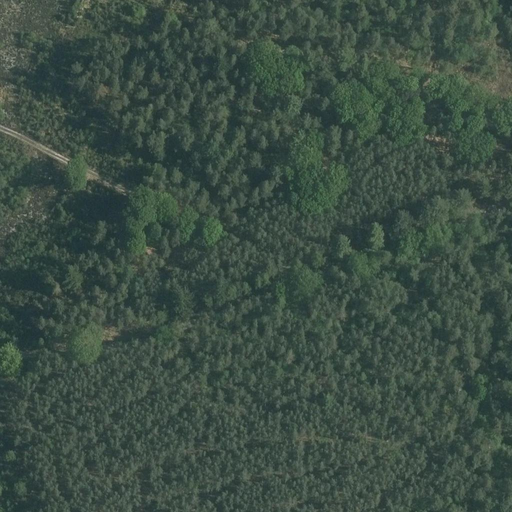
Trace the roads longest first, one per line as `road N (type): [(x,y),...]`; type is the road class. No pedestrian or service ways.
road 1 (track): [(0,356),(121,347),(511,206)]
road 2 (track): [(139,0),(264,58),(355,65),(511,115)]
road 3 (track): [(312,278),(0,126)]
